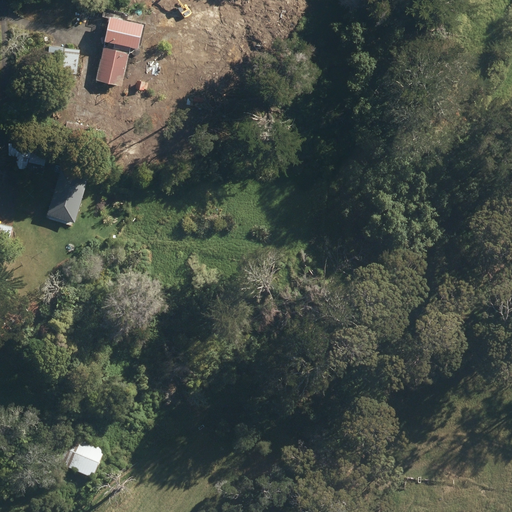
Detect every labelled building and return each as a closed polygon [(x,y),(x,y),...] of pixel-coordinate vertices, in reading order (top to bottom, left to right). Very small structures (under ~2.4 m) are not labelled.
[(191,14),(163,12),(162,22),(190,25),(191,14)] [(96,79),(121,85),(131,45),(137,47),(143,23),(110,15),(104,40),(105,40),(96,79)] [(46,61),(78,66),(80,49),(49,45),(46,61)] [(135,88),(144,90),(146,82),(137,80),(135,88)] [(16,167),(43,173),(48,150),(8,143),(9,155),(18,156),(16,167)] [(84,226),(90,228),(98,192),(92,191),(95,177),(65,171),(55,220),(84,226)] [(0,241),(9,243),(12,227),(0,224),(0,241)] [(62,233),(42,229),(37,254),(58,258),(62,233)] [(41,267),(31,257),(20,268),(30,278),(41,267)] [(4,310),(22,331),(34,320),(17,299),(4,310)] [(74,355),(87,360),(90,352),(77,347),(74,355)] [(69,469),(93,480),(106,450),(82,440),(69,469)]
